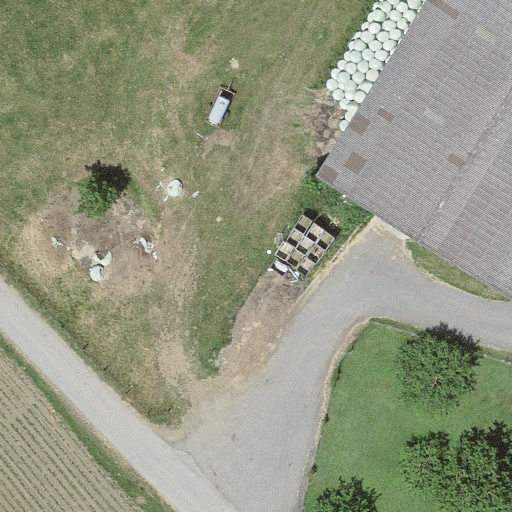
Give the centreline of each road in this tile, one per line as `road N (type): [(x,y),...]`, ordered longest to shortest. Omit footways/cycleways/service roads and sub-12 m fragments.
road 1 (unknown): [(212,503),(366,275),(511,336)]
road 2 (unclassified): [(223,511),(0,307)]
